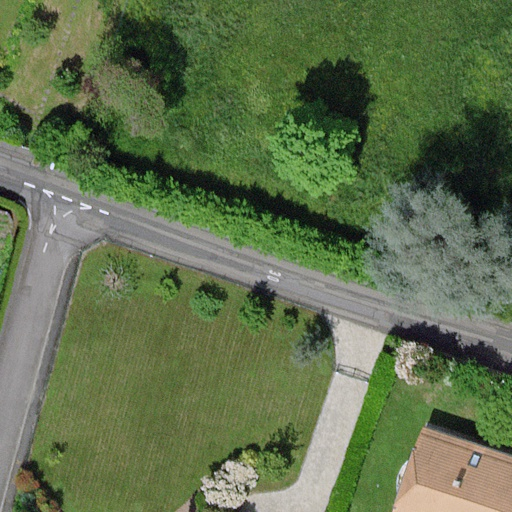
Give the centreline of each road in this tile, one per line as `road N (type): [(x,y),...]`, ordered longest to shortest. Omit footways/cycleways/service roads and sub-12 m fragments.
road 1 (residential): [(66,198),(511,348)]
road 2 (residential): [(66,198),(0,423)]
